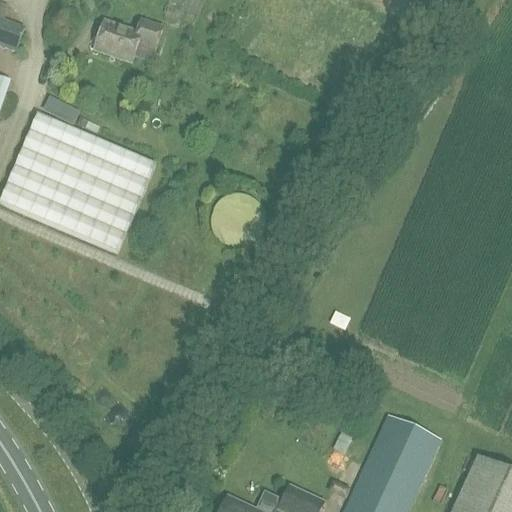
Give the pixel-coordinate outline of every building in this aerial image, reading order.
[(406,0),(354,0),(354,2),(397,21),(406,0)] [(23,30),(3,22),(8,9),(0,5),(0,47),(14,53),(23,30)] [(139,23),(136,35),(103,24),(93,52),(131,65),(132,61),(152,67),(163,30),(139,23)] [(0,109),(10,82),(0,78),(0,109)] [(139,219),(160,167),(42,120),(5,211),(123,258),(139,219)] [(264,231),(265,224),(264,216),(262,212),(258,205),(255,203),(248,198),(241,196),(237,196),(229,197),(225,198),(218,203),(213,209),(211,212),(210,216),(209,224),(210,232),(212,236),(216,242),(222,247),(226,249),(233,251),(237,252),(241,251),(249,249),(255,245),(261,238),(262,235),(264,231)] [(352,334),(357,320),(340,314),(335,327),(352,334)] [(406,511),(439,442),(386,418),(342,511),(406,511)] [(451,511),(511,511),(511,480),(474,463),(451,511)] [(289,489),(282,503),(277,511),(319,511),(323,505),(289,489)] [(277,511),(282,503),(263,495),(254,511),(253,511),(226,499),(219,511),(277,511)]
